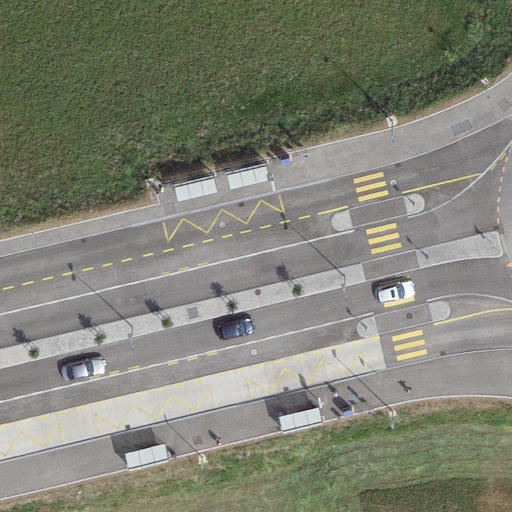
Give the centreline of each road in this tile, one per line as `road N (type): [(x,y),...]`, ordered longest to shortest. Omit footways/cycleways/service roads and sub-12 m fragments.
road 1 (tertiary): [(511,179),(0,304)]
road 2 (tertiary): [(0,414),(402,318),(511,303)]
